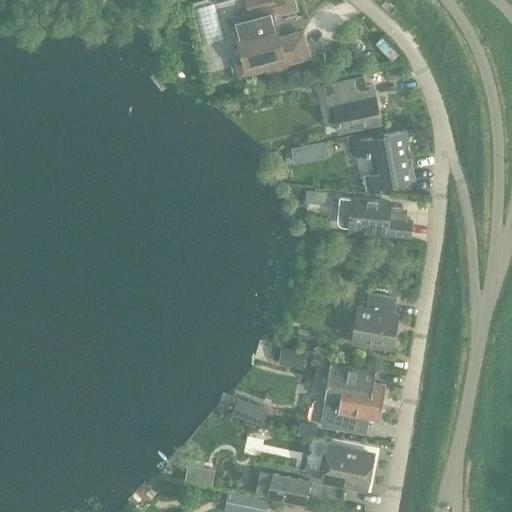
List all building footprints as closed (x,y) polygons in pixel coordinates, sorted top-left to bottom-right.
[(245,0),(250,14),(233,19),(244,59),(237,61),(241,76),(257,72),(272,68),(273,72),(288,68),(287,64),(310,57),(303,32),(280,39),(274,17),(297,11),(294,0),(245,0)] [(369,100),(366,87),(327,95),(330,109),(335,108),(340,132),(381,124),(375,98),(369,100)] [(367,191),(406,183),(404,170),(408,169),(407,161),(412,159),(407,131),(353,141),(356,157),(371,155),(375,174),(364,176),(367,191)] [(327,141),(292,147),(295,163),(330,157),(327,141)] [(341,198),(339,219),(339,223),(341,225),(344,226),(367,228),(366,232),(410,237),(412,221),(402,221),(403,209),(390,207),(391,203),(341,198)] [(359,308),(353,343),(392,350),(399,315),(394,314),(397,298),(369,293),(367,309),(359,308)] [(282,347),(279,364),(305,368),(308,351),(282,347)] [(326,400),(322,425),(336,428),(336,429),(366,434),(369,419),(380,421),(386,386),(374,383),(376,372),(331,364),(325,400),(326,400)] [(239,401),(233,417),(263,428),(269,412),(239,401)] [(330,446),(326,465),(323,480),(324,481),(324,480),(366,488),(366,489),(367,489),(374,455),(373,455),(373,456),(331,447),(331,446),(330,446)] [(262,471),(257,496),(305,506),(310,481),(262,471)] [(229,492),(225,508),(243,511),(252,511),(256,498),(229,492)]
